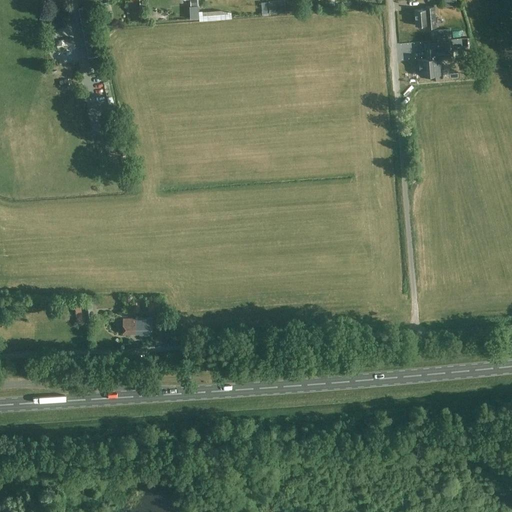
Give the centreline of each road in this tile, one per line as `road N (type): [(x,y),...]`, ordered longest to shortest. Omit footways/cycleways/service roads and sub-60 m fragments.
road 1 (primary): [(0,405),(511,367)]
road 2 (unclassified): [(415,332),(0,358)]
road 3 (unclassified): [(415,332),(389,0)]
